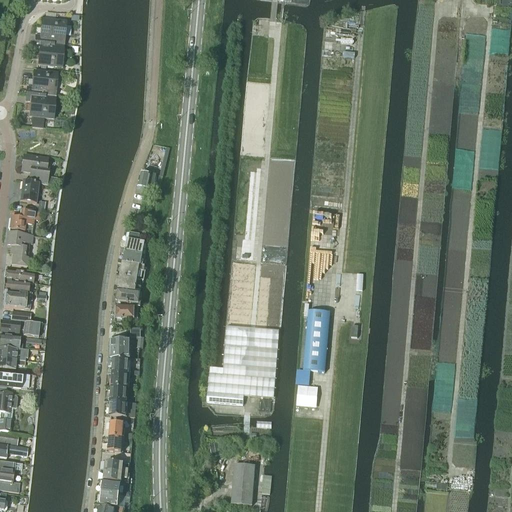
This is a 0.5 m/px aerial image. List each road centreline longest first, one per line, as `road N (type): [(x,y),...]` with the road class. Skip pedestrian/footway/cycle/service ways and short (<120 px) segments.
road 1 (primary): [(161,511),(164,355),(198,0)]
road 2 (residential): [(89,511),(113,264),(150,126)]
road 3 (unclassified): [(0,115),(24,21),(76,0)]
road 4 (residential): [(150,126),(158,0)]
